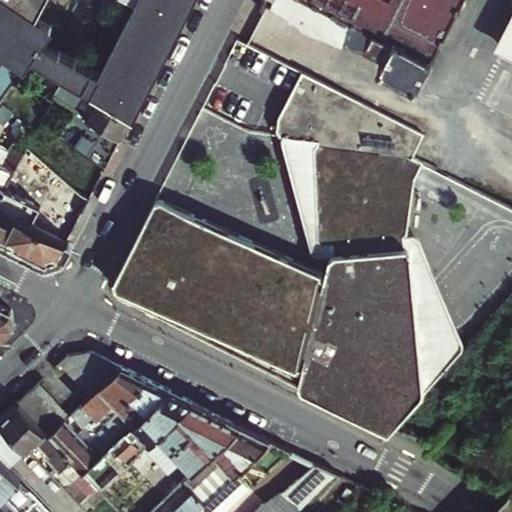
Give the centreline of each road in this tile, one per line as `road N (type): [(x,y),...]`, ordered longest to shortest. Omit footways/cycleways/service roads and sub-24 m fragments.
road 1 (residential): [(456,511),(373,458),(70,304)]
road 2 (secondary): [(229,0),(70,304)]
